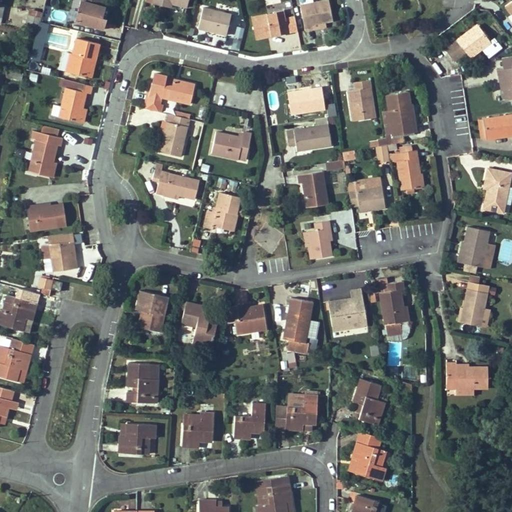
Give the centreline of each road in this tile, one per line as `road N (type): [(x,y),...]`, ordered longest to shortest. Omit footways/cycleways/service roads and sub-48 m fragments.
road 1 (residential): [(433,250),(259,278),(127,250)]
road 2 (residential): [(325,511),(323,475),(298,458),(81,481)]
road 3 (residential): [(141,50),(163,46),(256,67),(333,55),(350,44)]
road 4 (residential): [(433,250),(446,200),(426,78),(409,45)]
road 5 (residential): [(110,318),(84,311),(66,319),(28,472)]
road 6 (residential): [(110,318),(81,481)]
